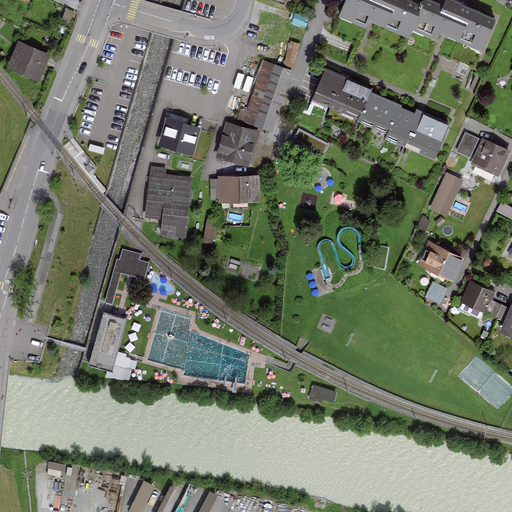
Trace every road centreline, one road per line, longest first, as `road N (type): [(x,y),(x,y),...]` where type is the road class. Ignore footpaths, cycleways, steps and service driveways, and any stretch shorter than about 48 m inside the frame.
road 1 (secondary): [(0,317),(42,156),(101,0)]
road 2 (residential): [(222,27),(235,50),(223,100),(166,97),(138,194)]
road 3 (residential): [(102,0),(222,27)]
